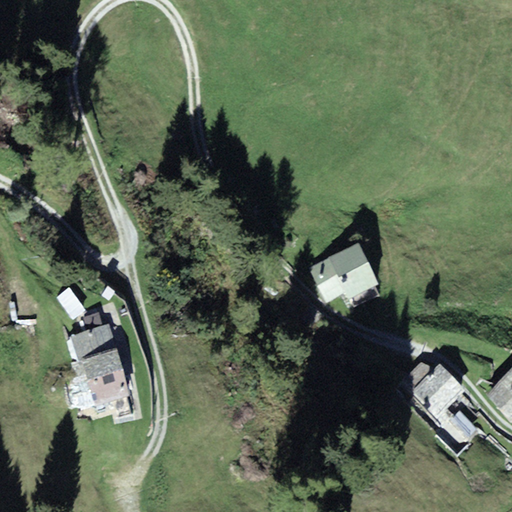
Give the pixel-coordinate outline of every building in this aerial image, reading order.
[(350,298),(378,283),(358,244),(329,259),(310,269),(327,302),(347,292),(350,298)] [(88,330),(103,325),(98,312),(83,317),(88,330)] [(96,405),(130,394),(116,350),(108,324),(103,325),(88,330),(69,337),(78,361),(82,360),(96,405)] [(416,387),(435,369),(420,363),(406,379),(416,387)] [(416,387),(412,390),(438,417),(466,391),(440,364),(435,369),(416,387)] [(511,367),(484,393),(511,422),(511,367)]
